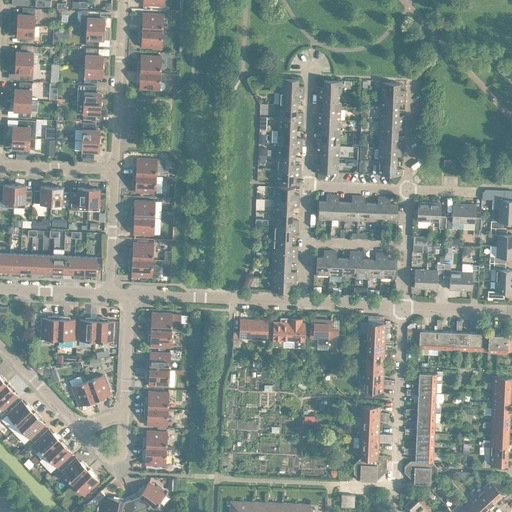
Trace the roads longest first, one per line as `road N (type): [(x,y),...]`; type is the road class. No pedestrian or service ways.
road 1 (residential): [(397,511),(403,306)]
road 2 (residential): [(303,303),(129,299)]
road 3 (residential): [(116,173),(122,0)]
road 4 (residential): [(111,295),(116,173)]
